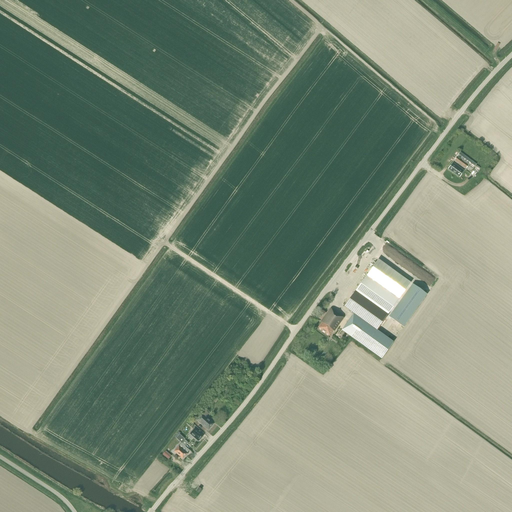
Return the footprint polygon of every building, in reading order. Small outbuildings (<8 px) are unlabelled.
[(466,168),(468,166),(473,169),(476,164),(460,152),(457,156),(462,160),(462,161),(457,157),(455,160),(466,168)] [(448,169),(459,177),(464,171),(453,163),(448,169)] [(470,177),(467,181),(472,186),(476,182),(470,177)] [(378,259),(354,292),(381,311),(387,316),(411,283),(378,259)] [(405,328),(428,296),(414,285),(390,317),(405,328)] [(387,316),(381,311),(354,292),(344,307),(354,314),(377,330),(387,316)] [(344,318),(343,317),(331,309),(321,322),(322,323),(318,327),(330,336),(333,331),(334,331),(343,318),(344,318)] [(316,316),(321,320),(326,313),(321,310),(316,316)] [(377,330),(354,314),(342,330),(369,349),(369,348),(382,358),(393,343),(376,331),(377,330)] [(208,430),(214,424),(202,414),(197,420),(208,430)] [(194,429),(190,434),(187,436),(191,440),(194,437),(198,441),(203,436),(194,429)] [(176,438),(180,442),(181,443),(185,440),(185,439),(180,434),(180,433),(179,432),(178,433),(175,437),(176,438)] [(183,450),(185,447),(181,443),(174,451),(183,459),(183,458),(184,458),(185,457),(185,456),(187,454),(183,450)]
